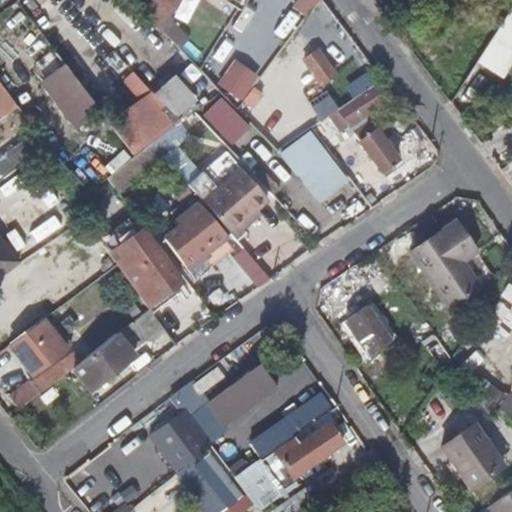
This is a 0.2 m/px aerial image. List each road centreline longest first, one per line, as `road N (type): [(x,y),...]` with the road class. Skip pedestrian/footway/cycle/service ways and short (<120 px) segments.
road 1 (residential): [(33,480),(286,295)]
road 2 (residential): [(434,511),(286,295)]
road 3 (residential): [(286,295),(472,161)]
road 4 (residential): [(348,0),(472,161)]
